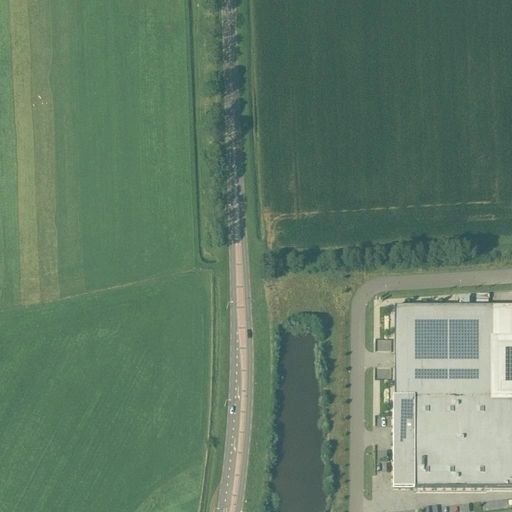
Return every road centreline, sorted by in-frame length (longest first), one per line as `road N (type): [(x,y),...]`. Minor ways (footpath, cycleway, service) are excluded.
road 1 (primary): [(226,511),(238,328),(228,0)]
road 2 (unclassified): [(354,511),(361,295),(384,282),(511,275)]
